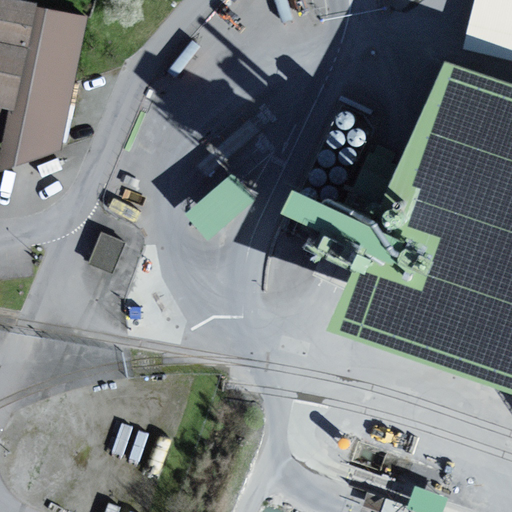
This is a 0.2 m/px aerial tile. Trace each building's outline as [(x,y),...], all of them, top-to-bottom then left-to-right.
[(39,2),(28,0),(0,0),(0,141),(8,143),(39,2)] [(511,0),(477,0),(467,45),(511,55),(511,0)] [(93,13),(39,2),(8,143),(2,170),(64,148),(78,82),(93,13)] [(511,84),(445,61),(372,227),(293,191),(281,214),(361,253),(327,331),(511,394),(511,84)] [(240,169),(193,209),(217,237),(261,195),(240,169)] [(103,226),(92,258),(116,267),(128,235),(103,226)]
